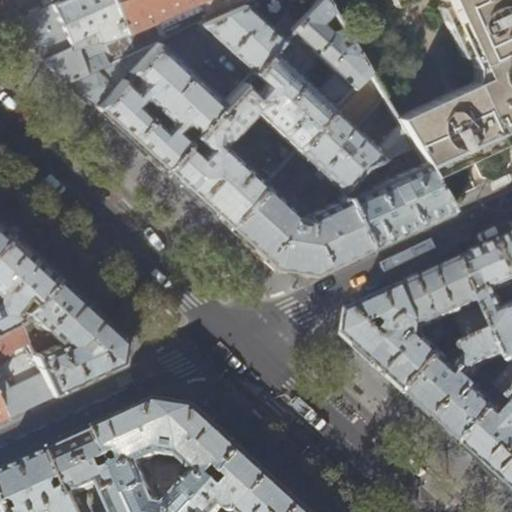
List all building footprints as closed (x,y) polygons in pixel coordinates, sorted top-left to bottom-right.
[(48,0),(43,2),(46,7),(63,45),(97,31),(108,63),(154,44),(152,42),(154,41),(194,23),(195,22),(199,25),(242,6),(240,4),(242,4),(250,0),(48,0)] [(316,0),(314,3),(292,27),(281,39),(250,73),(222,104),(162,169),(189,194),(224,227),(262,186),(263,184),(222,146),(253,112),(295,150),(366,71),(322,0),(316,0)] [(314,3),(310,0),(255,0),(269,12),(272,9),(292,27),(314,3)] [(511,0),(441,0),(472,68),(478,64),(484,77),(395,119),(411,146),(429,176),(451,166),(504,142),(511,137),(511,0)] [(195,22),(194,23),(250,73),(281,39),(242,4),(240,4),(242,6),(199,25),(195,22)] [(95,108),(105,118),(162,169),(222,104),(154,41),(152,42),(154,44),(95,108)] [(393,154),(399,151),(411,146),(395,119),(366,71),(295,150),(341,192),(360,171),(362,169),(370,165),(384,158),(393,154)] [(411,146),(399,151),(407,169),(344,199),(367,249),(404,232),(450,211),(429,176),(411,146)] [(362,169),(360,171),(362,175),(373,171),(370,165),(362,169)] [(295,216),(262,186),(224,227),(247,247),(271,270),(310,276),(325,269),(367,249),(344,199),(303,217),(295,216)] [(0,224),(0,242),(9,232),(0,224)] [(24,247),(9,232),(0,242),(0,328),(15,321),(16,319),(9,314),(18,304),(18,301),(24,296),(31,303),(56,275),(24,247)] [(511,238),(465,261),(498,331),(511,361),(511,238)] [(468,345),(498,331),(465,261),(406,287),(350,313),(346,338),(371,361),(410,397),(448,357),(436,346),(448,333),(441,321),(455,315),(468,345)] [(91,308),(56,275),(31,303),(16,319),(15,321),(25,342),(29,350),(42,344),(27,331),(33,325),(38,329),(41,326),(59,343),(32,356),(51,395),(82,381),(121,363),(124,339),(91,308)] [(0,354),(25,342),(15,321),(0,328),(0,354)] [(468,345),(463,348),(467,356),(458,366),(448,357),(410,397),(434,419),(466,448),(511,397),(511,361),(498,331),(468,345)] [(32,356),(29,350),(0,362),(0,401),(8,415),(23,409),(51,395),(32,356)] [(511,397),(466,448),(494,474),(511,490),(511,397)] [(131,413),(98,429),(110,457),(119,453),(124,463),(115,467),(135,511),(192,511),(218,483),(211,476),(218,468),(226,475),(247,451),(224,431),(198,407),(159,401),(131,413)] [(74,439),(52,450),(73,496),(99,485),(111,511),(135,511),(115,467),(110,457),(98,429),(74,439)] [(79,511),(73,496),(52,450),(24,463),(0,473),(0,486),(11,511),(79,511)] [(226,475),(218,483),(192,511),(312,511),(299,500),(260,464),(247,451),(226,475)] [(11,511),(0,486),(0,511),(11,511)]
